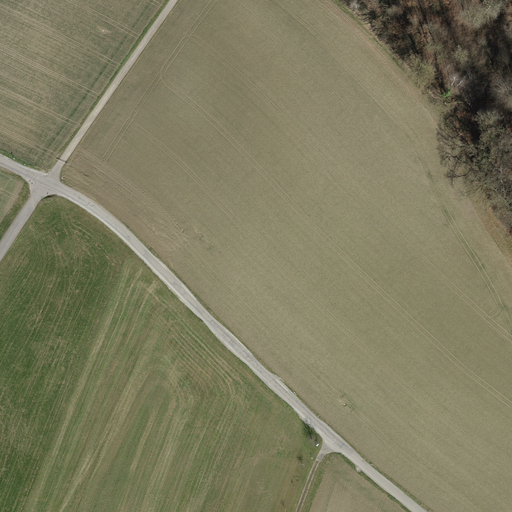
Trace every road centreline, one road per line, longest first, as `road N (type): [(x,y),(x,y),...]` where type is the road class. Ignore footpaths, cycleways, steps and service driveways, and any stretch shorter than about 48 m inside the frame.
road 1 (unclassified): [(49,180),(127,231),(332,438),(424,511)]
road 2 (unclassified): [(172,0),(49,180)]
